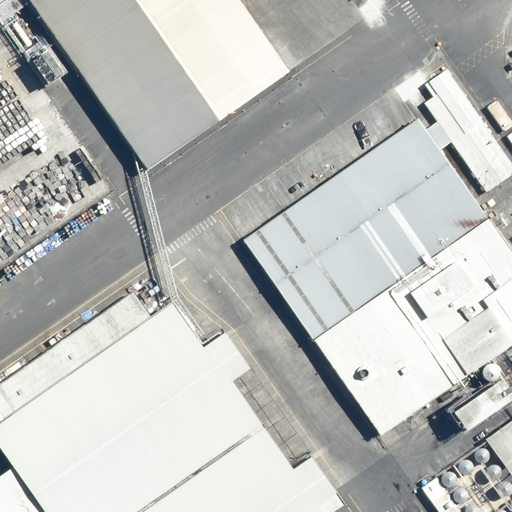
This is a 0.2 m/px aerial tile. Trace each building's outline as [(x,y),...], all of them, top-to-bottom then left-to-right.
[(0,0),(0,10),(125,187),(275,82),(222,7),(232,0),(0,0)] [(511,293),(401,136),(227,258),(362,448),(511,342),(511,293)] [(281,511),(145,319),(0,420),(0,481),(21,511),(281,511)] [(511,511),(511,425),(468,456),(507,511),(511,511)] [(0,511),(21,511),(0,481),(0,511)]
